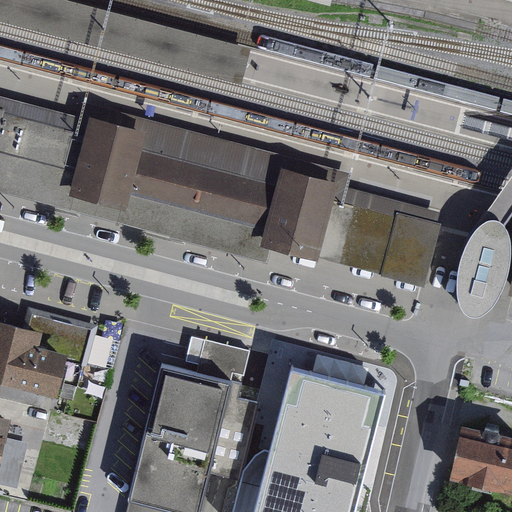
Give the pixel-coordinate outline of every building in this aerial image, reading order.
[(0,0),(0,17),(253,83),(260,58),(38,0),(0,0)] [(0,96),(0,110),(87,133),(91,120),(0,96)] [(94,107),(91,120),(330,181),(326,195),(439,224),(442,212),(348,188),(351,174),(94,107)] [(423,286),(439,224),(326,195),(330,181),(91,120),(87,133),(0,110),(0,192),(54,206),(266,261),(269,247),(423,286)] [(511,217),(500,210),(482,210),(472,223),(455,286),(459,302),(474,310),(492,310),(502,299),(511,261),(511,217)] [(386,299),(389,286),(308,264),(305,278),(386,299)] [(88,363),(96,325),(32,310),(28,327),(0,320),(0,383),(62,398),(71,359),(88,363)] [(172,364),(135,511),(216,511),(257,348),(215,338),(206,372),(172,364)] [(354,511),(385,396),(292,371),(255,511),(354,511)] [(0,457),(9,421),(0,419),(0,457)] [(511,485),(511,479),(511,433),(463,422),(451,471),(511,485)]
